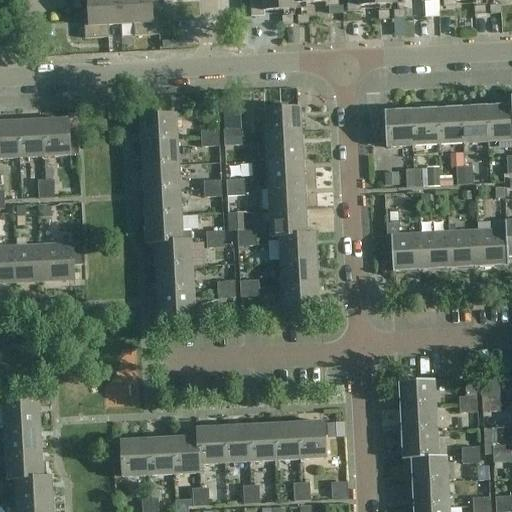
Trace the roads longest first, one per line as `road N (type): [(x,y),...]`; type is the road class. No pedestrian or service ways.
road 1 (residential): [(360,352),(342,60)]
road 2 (residential): [(3,77),(211,67)]
road 3 (residential): [(168,363),(360,352)]
road 4 (residential): [(342,60),(511,51)]
road 5 (residential): [(367,511),(360,352)]
road 6 (residential): [(360,352),(511,340)]
road 7 (residential): [(211,67),(342,60)]
